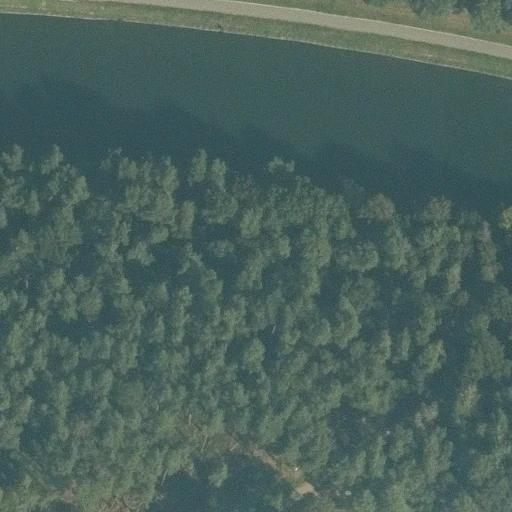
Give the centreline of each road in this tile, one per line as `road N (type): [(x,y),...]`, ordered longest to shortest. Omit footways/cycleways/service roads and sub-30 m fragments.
road 1 (track): [(511,243),(325,206),(0,163)]
road 2 (track): [(302,493),(511,505)]
road 3 (track): [(448,410),(361,450),(302,493)]
